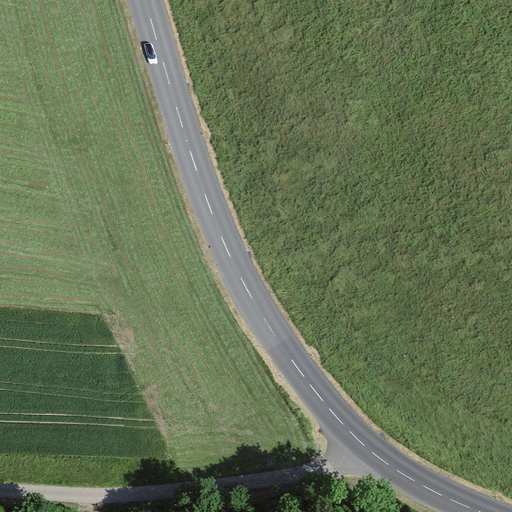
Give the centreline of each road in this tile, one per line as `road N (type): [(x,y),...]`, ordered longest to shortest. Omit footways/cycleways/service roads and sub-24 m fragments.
road 1 (tertiary): [(372,466),(286,362),(228,255),(141,0)]
road 2 (unclassified): [(0,490),(110,493),(372,466)]
road 3 (tertiary): [(504,511),(372,466)]
